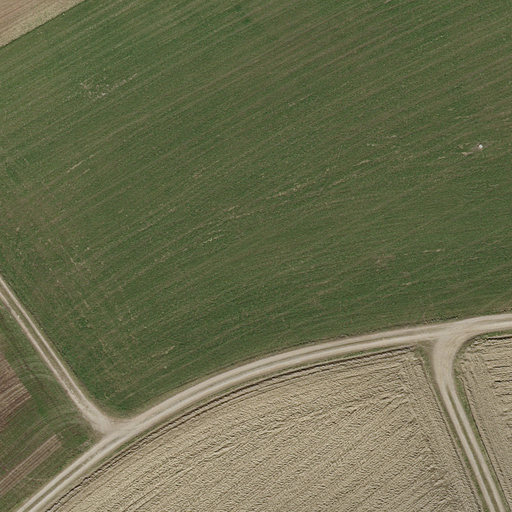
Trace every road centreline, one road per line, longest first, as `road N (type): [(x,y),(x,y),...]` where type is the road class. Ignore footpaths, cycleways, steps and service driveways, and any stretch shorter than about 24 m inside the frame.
road 1 (track): [(34,511),(115,440),(240,372),(511,325)]
road 2 (track): [(115,440),(0,285)]
road 3 (track): [(498,511),(445,372),(453,333)]
